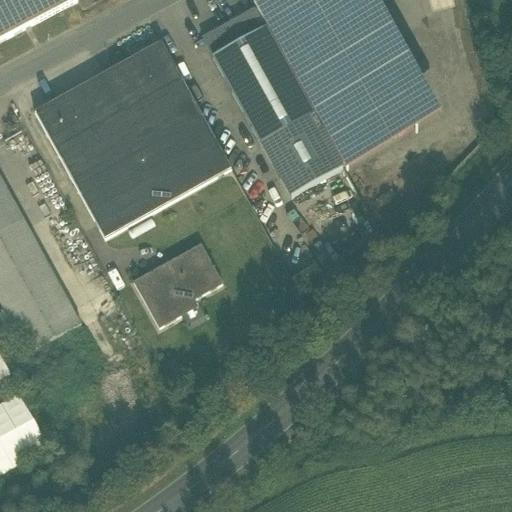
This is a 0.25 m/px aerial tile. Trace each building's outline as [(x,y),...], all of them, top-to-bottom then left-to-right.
[(0,0),(0,45),(78,5),(75,0),(0,0)] [(264,0),(254,6),(346,174),(441,122),(373,0),(264,0)] [(213,61),(290,202),(343,173),(266,32),(256,14),(203,44),(213,61)] [(34,116),(104,243),(231,174),(161,46),(34,116)] [(0,237),(23,225),(0,183),(0,237)] [(80,330),(23,225),(0,237),(0,308),(28,359),(80,330)] [(134,287),(159,334),(183,322),(178,314),(223,290),(201,250),(134,287)] [(0,385),(11,380),(0,360),(0,385)] [(19,398),(0,408),(0,479),(49,454),(19,398)]
